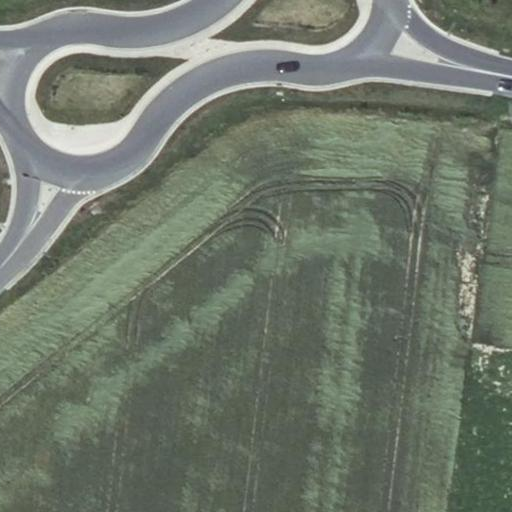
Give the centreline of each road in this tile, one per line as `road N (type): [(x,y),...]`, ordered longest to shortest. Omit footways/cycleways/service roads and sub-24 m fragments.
road 1 (primary): [(91,176),(133,151),(198,83),(244,67),(318,70),(360,58)]
road 2 (primary): [(217,0),(160,29),(63,27),(41,38)]
road 3 (primary): [(360,58),(466,80),(492,73)]
road 4 (primary): [(492,73),(433,43),(391,0)]
road 5 (tertiary): [(4,265),(26,252),(91,176)]
